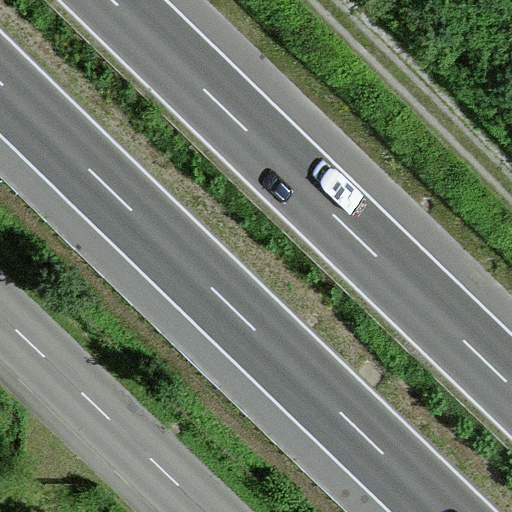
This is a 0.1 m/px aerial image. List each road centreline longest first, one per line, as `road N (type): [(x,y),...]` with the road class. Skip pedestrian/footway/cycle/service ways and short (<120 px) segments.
road 1 (motorway): [(0,95),(413,511)]
road 2 (motorway): [(511,398),(109,0)]
road 3 (track): [(297,0),(511,213)]
road 4 (secondary): [(205,511),(0,315)]
